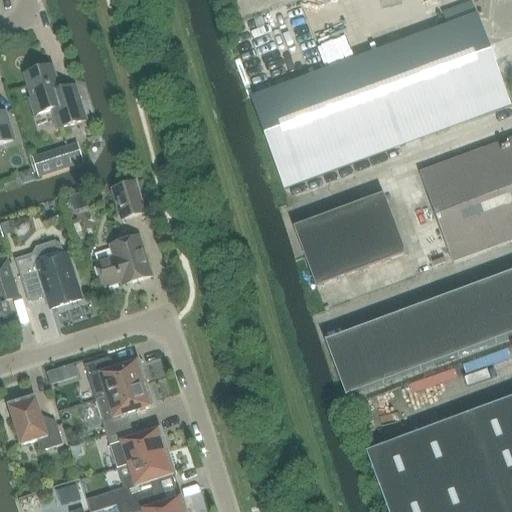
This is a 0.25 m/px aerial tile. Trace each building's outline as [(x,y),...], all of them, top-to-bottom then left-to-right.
[(477,16),(250,100),(284,190),(510,106),(477,16)] [(52,67),(25,76),(32,100),(30,100),(35,116),(52,111),(59,130),(86,122),(75,87),(59,92),(52,67)] [(0,145),(12,142),(3,113),(0,114),(0,145)] [(509,209),(511,207),(511,139),(487,149),(509,209)] [(469,190),(480,220),(491,250),(511,242),(511,217),(509,209),(487,149),(458,160),(469,190)] [(419,174),(430,205),(469,190),(458,160),(419,174)] [(145,215),(135,184),(112,191),(122,222),(145,215)] [(469,190),(430,205),(441,234),(480,220),(469,190)] [(372,234),(394,226),(383,196),(361,204),(372,234)] [(361,204),(338,212),(350,243),(372,234),(361,204)] [(338,212),(316,220),(327,251),(350,243),(338,212)] [(140,222),(144,245),(153,244),(148,220),(140,222)] [(327,251),(316,220),(293,229),(304,259),(327,251)] [(480,220),(441,234),(452,264),(491,250),(480,220)] [(372,234),(383,264),(405,256),(394,226),(372,234)] [(350,243),(361,272),(383,264),(372,234),(350,243)] [(152,278),(139,238),(110,248),(114,259),(96,264),(104,289),(121,283),(123,287),(152,278)] [(327,251),(338,281),(361,272),(350,243),(327,251)] [(33,255),(15,261),(28,304),(46,298),(50,310),(81,300),(67,255),(64,256),(61,246),(56,244),(36,250),(33,255)] [(315,289),(338,281),(327,251),(304,259),(315,289)] [(20,300),(8,262),(0,264),(0,325),(12,322),(6,305),(20,300)] [(511,273),(475,287),(496,343),(511,336),(511,273)] [(475,287),(437,301),(458,357),(471,352),(496,343),(475,287)] [(437,301),(400,315),(420,370),(429,367),(458,357),(437,301)] [(400,315),(362,329),(383,384),(387,383),(420,370),(400,315)] [(362,329),(325,342),(346,398),(383,384),(362,329)] [(95,401),(116,395),(146,385),(142,372),(139,373),(137,364),(112,372),(109,360),(95,364),(95,365),(85,368),(95,401)] [(100,415),(106,435),(130,428),(126,416),(151,409),(148,400),(150,399),(146,385),(116,395),(121,408),(110,412),(100,415)] [(387,511),(511,511),(511,399),(366,454),(387,511)] [(55,422),(43,426),(36,401),(32,403),(31,400),(12,406),(13,409),(9,410),(21,447),(37,442),(40,453),(63,446),(55,422)] [(106,435),(117,470),(168,453),(164,440),(161,441),(158,432),(134,440),(130,428),(106,435)] [(123,490),(128,504),(152,496),(148,484),(172,477),(169,468),(172,467),(168,453),(117,470),(123,490)] [(77,488),(57,493),(63,508),(82,503),(77,488)] [(115,508),(117,507),(128,504),(123,490),(111,493),(115,508)] [(152,496),(128,504),(130,511),(186,511),(185,508),(183,509),(180,500),(155,508),(152,496)]
